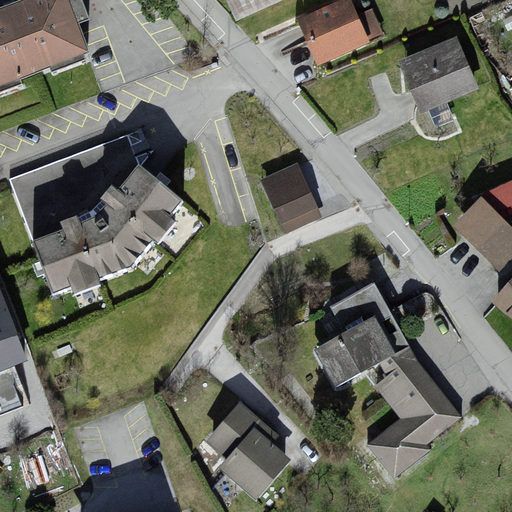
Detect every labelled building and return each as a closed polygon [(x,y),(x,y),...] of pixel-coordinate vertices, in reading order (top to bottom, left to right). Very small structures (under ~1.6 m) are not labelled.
[(54,0),(20,0),(0,7),(0,93),(81,63),(54,0)] [(215,0),(226,22),(279,0),(215,0)] [(344,2),(291,23),(313,70),(381,37),(368,12),(349,19),(344,2)] [(453,42),(390,66),(415,119),(477,94),(453,42)] [(85,219),(16,245),(38,298),(54,287),(61,296),(95,285),(123,273),(177,205),(134,164),(85,219)] [(294,167),(255,184),(280,237),(317,219),(294,167)] [(511,236),(474,200),(448,229),(494,278),(511,252),(511,236)] [(511,272),(480,304),(511,331),(511,272)] [(335,333),(303,352),(327,391),(364,381),(402,350),(366,287),(323,310),(335,333)] [(392,424),(361,449),(391,481),(457,419),(402,350),(364,381),(392,424)] [(15,381),(0,386),(0,409),(23,401),(15,381)] [(203,444),(222,461),(246,431),(263,447),(273,438),(231,405),(203,444)] [(249,500),(281,465),(263,447),(246,431),(222,461),(214,471),(249,500)]
